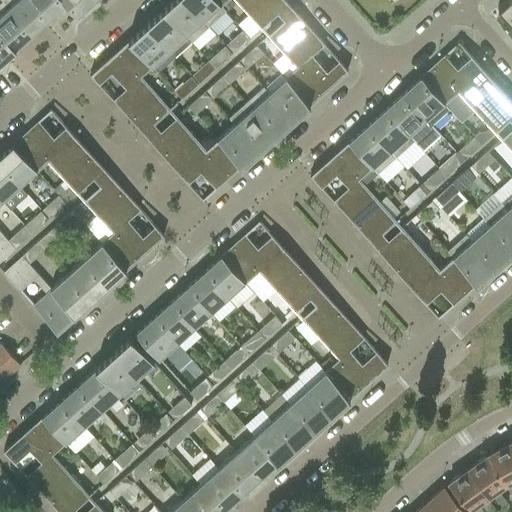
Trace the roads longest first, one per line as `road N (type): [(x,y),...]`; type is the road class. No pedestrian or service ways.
road 1 (residential): [(0,415),(387,72)]
road 2 (residential): [(511,286),(258,511)]
road 3 (residential): [(0,121),(134,0)]
road 4 (residential): [(378,511),(448,450),(511,410)]
